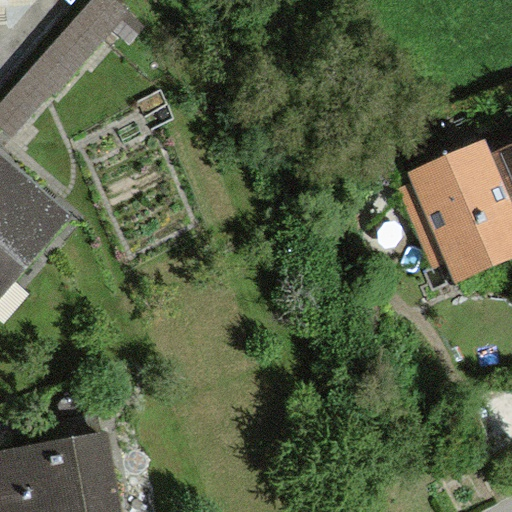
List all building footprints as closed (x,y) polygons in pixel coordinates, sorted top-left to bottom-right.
[(101,0),(93,0),(0,107),(0,132),(11,142),(119,16),(101,0)] [(511,257),(511,248),(473,155),(405,183),(448,284),(511,257)] [(511,159),(491,169),(511,220),(511,159)] [(0,180),(0,280),(50,224),(0,180)] [(113,511),(102,442),(0,460),(0,469),(7,511),(113,511)]
